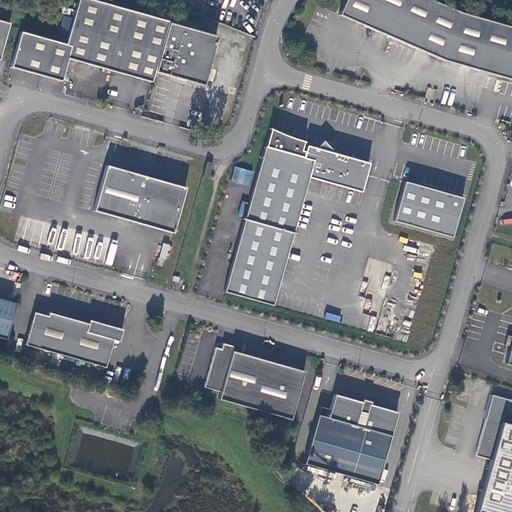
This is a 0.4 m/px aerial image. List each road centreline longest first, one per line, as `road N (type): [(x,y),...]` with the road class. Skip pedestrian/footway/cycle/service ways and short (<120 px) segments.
road 1 (unclassified): [(0,254),(423,373),(439,360),(476,229),(494,163),(487,140),(464,126),(307,82)]
road 2 (unclassified): [(263,69),(240,137),(226,146),(36,99),(19,103),(0,149)]
